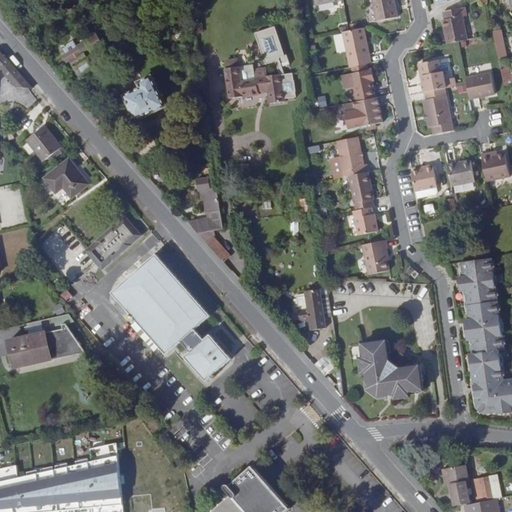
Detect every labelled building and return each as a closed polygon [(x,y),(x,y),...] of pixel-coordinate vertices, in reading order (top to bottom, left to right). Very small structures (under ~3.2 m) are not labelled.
[(372,0),(379,30),(400,25),(396,5),(394,6),(392,0),(372,0)] [(448,45),(459,43),(468,41),(462,10),(444,14),(445,21),(444,21),(448,45)] [(230,97),(259,94),(258,90),(270,89),(271,94),(286,91),(285,88),(298,87),(297,81),(296,70),(295,70),(295,63),(286,64),(283,57),(291,54),(288,44),(286,45),(277,16),(257,22),(266,53),(277,51),(282,64),(268,66),(266,57),(255,59),(252,59),(251,53),(239,55),(238,47),(225,49),(226,56),(225,57),(230,97)] [(343,33),(350,67),(351,67),(367,64),(372,63),(365,29),(350,32),(343,33)] [(495,36),(500,61),(508,60),(502,30),(494,32),(495,36)] [(77,47),(61,56),(65,63),(69,61),(80,79),(97,69),(89,57),(84,60),(82,56),(89,52),(90,54),(102,47),(96,36),(84,43),(86,45),(78,49),(77,47)] [(0,67),(17,87),(27,88),(33,88),(0,51),(0,50),(0,67)] [(427,93),(446,89),(447,89),(444,70),(442,70),(440,58),(421,62),(419,64),(421,74),(423,75),(425,83),(423,83),(425,93),(427,93)] [(500,61),(506,91),(511,89),(511,82),(508,60),(500,61)] [(351,74),(357,102),(376,98),(370,70),(368,70),(367,64),(351,67),(352,74),(351,74)] [(491,74),(474,77),(478,99),(495,95),(491,74)] [(126,97),(136,121),(166,107),(152,77),(139,83),(141,89),(126,97)] [(435,135),(454,132),(446,89),(427,93),(428,101),(423,102),(429,128),(433,127),(435,135)] [(351,128),(360,127),(384,122),(379,97),(376,98),(357,102),(355,102),(346,104),(351,128)] [(309,104),(310,113),(320,112),(319,109),(318,100),(312,100),(312,103),(309,104)] [(62,148),(45,126),(27,140),(44,161),(62,148)] [(338,141),(346,177),(350,176),(370,172),(368,164),(365,165),(360,137),(338,141)] [(307,154),(319,151),(318,145),(306,148),(307,154)] [(482,159),(486,182),(511,177),(507,158),(499,160),(495,161),(494,157),(482,159)] [(69,159),(45,178),(56,193),(64,187),(71,197),(88,184),(69,159)] [(448,167),(452,188),(475,183),(471,162),(448,167)] [(411,174),(415,193),(416,201),(438,196),(436,188),(432,167),(425,168),(425,170),(420,172),(411,174)] [(372,207),(375,207),(374,200),(375,199),(370,172),(350,176),(356,210),(372,207)] [(207,219),(187,221),(198,234),(222,230),(215,178),(196,180),(199,198),(203,198),(205,214),(206,214),(207,219)] [(356,210),(354,211),(359,236),(378,232),(376,220),(374,220),(373,214),(372,207),(356,210)] [(92,254),(129,222),(126,217),(88,250),(92,254)] [(141,235),(129,222),(92,254),(103,267),(141,235)] [(206,244),(223,263),(230,257),(214,238),(206,244)] [(385,241),(363,245),(369,274),(390,270),(388,260),(387,257),(388,256),(385,241)] [(157,254),(113,292),(167,354),(182,341),(192,352),(186,357),(207,382),(232,359),(211,334),(205,340),(196,329),(211,316),(157,254)] [(491,259),(461,263),(463,278),(458,279),(461,294),(465,294),(469,323),(464,323),(467,343),(472,342),(473,357),(469,358),(476,412),(480,415),(497,413),(498,416),(511,414),(511,380),(502,381),(498,352),(503,350),(491,259)] [(427,274),(416,272),(414,277),(426,280),(427,274)] [(324,318),(320,290),(307,292),(309,310),(299,311),(301,322),(324,318)] [(44,333),(29,336),(9,340),(15,368),(51,360),(50,358),(84,351),(71,324),(69,314),(49,319),(51,328),(62,326),(63,330),(45,334),(44,333)] [(385,340),(360,343),(362,358),(358,359),(360,374),(364,373),(367,389),(377,397),(393,395),(393,399),(408,397),(407,393),(422,391),(418,366),(398,369),(388,361),(385,340)] [(51,360),(85,353),(84,351),(50,358),(51,360)] [(315,364),(323,372),(328,367),(320,359),(315,364)] [(18,466),(0,469),(0,511),(50,511),(93,508),(93,511),(124,511),(118,444),(91,449),(92,462),(19,478),(18,466)] [(284,511),(290,508),(264,479),(252,465),(230,485),(237,492),(233,496),(231,495),(212,511),(284,511)] [(451,484),(454,506),(470,503),(466,481),(469,480),(465,465),(443,469),(446,485),(451,484)] [(499,499),(503,499),(499,476),(490,477),(494,500),(499,499)] [(480,479),(484,502),(494,500),(490,477),(480,479)] [(484,502),(466,505),(467,511),(501,511),(499,499),(494,500),(484,502)]
